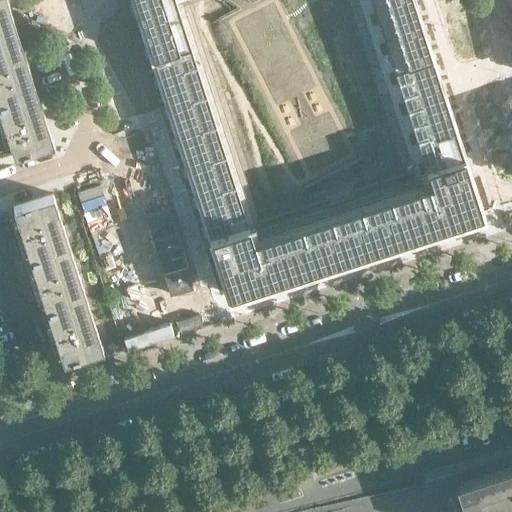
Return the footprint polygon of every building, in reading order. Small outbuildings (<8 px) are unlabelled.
[(0,0),(0,45),(19,39),(6,0),(0,0)] [(413,0),(133,0),(227,292),(481,211),(413,0)] [(0,101),(36,90),(19,39),(0,45),(0,101)] [(53,142),(36,90),(0,101),(0,113),(13,155),(53,142)] [(69,245),(61,220),(52,192),(13,205),(29,257),(69,245)] [(85,295),(76,268),(69,245),(29,257),(46,308),(85,295)] [(102,348),(91,315),(85,295),(46,308),(62,360),(102,348)] [(511,511),(511,455),(453,474),(334,511),(511,511)]
